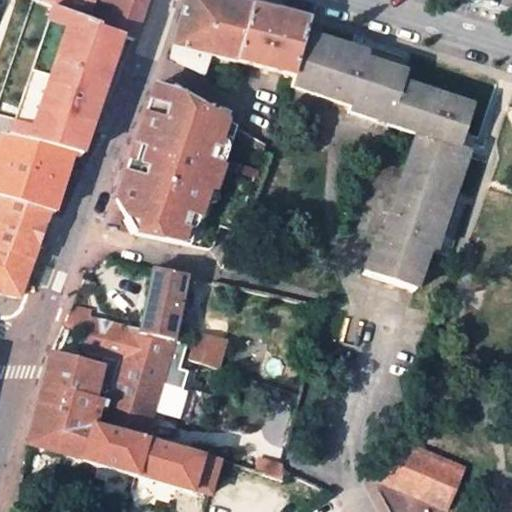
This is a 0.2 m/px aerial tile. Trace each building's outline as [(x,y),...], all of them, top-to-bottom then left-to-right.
[(43,4),(51,8),(89,23),(95,0),(43,0),(43,3),(43,4)] [(95,0),(89,23),(123,37),(133,41),(140,20),(146,0),(95,0)] [(211,56),(240,63),(252,7),(223,0),(185,0),(177,32),(170,58),(205,75),(211,56)] [(240,63),(294,77),(295,76),(307,34),(311,21),(284,15),(252,7),(240,63)] [(89,23),(51,8),(12,114),(83,142),(94,113),(98,114),(106,95),(111,83),(107,81),(123,37),(89,23)] [(295,76),(294,77),(290,87),(347,107),(345,112),(415,136),(382,233),(377,231),(362,274),(414,292),(430,249),(435,252),(470,152),(462,148),(475,107),(407,83),(408,77),(367,63),(369,55),(307,34),(295,76)] [(121,209),(126,205),(137,172),(143,170),(149,153),(155,155),(159,144),(155,143),(152,133),(168,91),(157,86),(147,112),(138,139),(134,150),(136,151),(137,151),(139,153),(140,154),(139,155),(139,157),(138,159),(137,159),(135,160),(134,160),(132,160),(130,159),(120,188),(116,199),(121,209)] [(137,172),(126,205),(121,209),(134,235),(210,251),(211,249),(217,233),(232,239),(266,146),(236,128),(229,124),(185,98),(168,91),(152,133),(155,143),(159,144),(155,155),(149,153),(143,170),(137,172)] [(76,158),(83,142),(12,114),(1,140),(37,149),(76,158)] [(37,149),(1,140),(0,143),(0,197),(3,199),(30,207),(48,212),(58,215),(68,185),(76,158),(37,149)] [(0,278),(30,207),(3,199),(0,207),(0,278)] [(48,212),(30,207),(0,278),(0,294),(18,298),(27,273),(43,225),(48,212)] [(100,425),(145,438),(153,412),(161,386),(175,343),(173,342),(187,277),(152,270),(139,332),(89,320),(86,334),(82,353),(121,363),(111,393),(100,425)] [(86,334),(89,320),(91,311),(73,307),(64,327),(86,334)] [(220,460),(145,438),(100,425),(111,393),(121,363),(82,353),(86,334),(64,327),(51,356),(46,375),(38,403),(27,445),(88,463),(192,493),(193,491),(209,496),(220,460)] [(191,348),(188,360),(216,370),(224,341),(195,335),(191,348)] [(191,348),(175,343),(161,386),(182,391),(187,373),(179,370),(182,359),(188,360),(191,348)] [(161,386),(153,412),(179,419),(187,393),(182,391),(161,386)] [(395,439),(377,481),(448,511),(465,469),(395,439)] [(284,472),(284,466),(258,459),(255,470),(282,478),(284,472)] [(30,511),(32,505),(15,501),(12,511),(30,511)]
